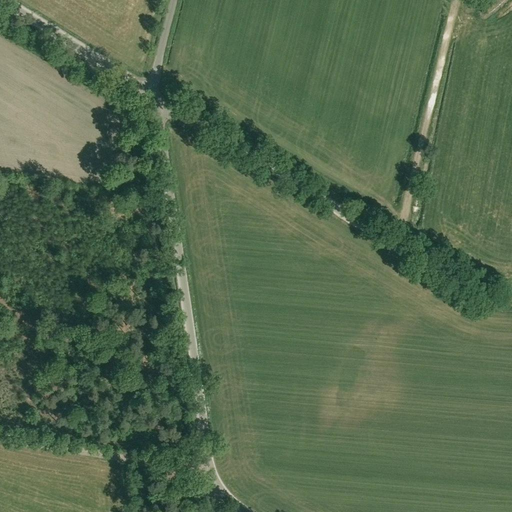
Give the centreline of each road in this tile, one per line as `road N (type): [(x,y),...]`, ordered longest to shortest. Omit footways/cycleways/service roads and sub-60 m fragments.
road 1 (tertiary): [(511,302),(473,293),(151,95)]
road 2 (unclassified): [(208,486),(151,95)]
road 3 (track): [(398,247),(457,0)]
road 4 (tertiary): [(151,95),(0,1)]
road 5 (track): [(169,468),(0,433)]
